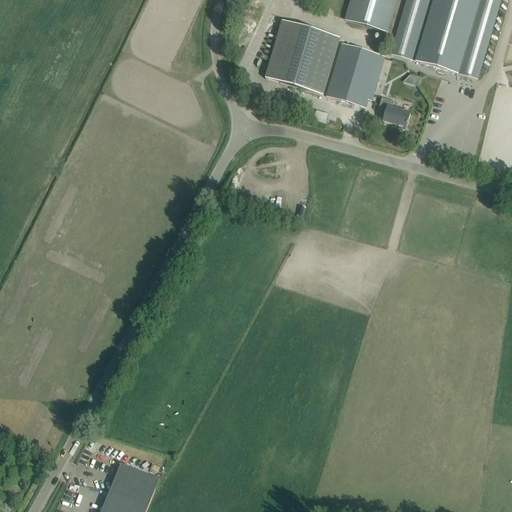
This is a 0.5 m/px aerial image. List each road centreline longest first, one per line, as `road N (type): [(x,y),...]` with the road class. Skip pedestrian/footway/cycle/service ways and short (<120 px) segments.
road 1 (unclassified): [(33,511),(234,131)]
road 2 (unclassified): [(511,196),(284,136),(234,131)]
road 3 (unclassified): [(234,131),(217,78),(222,0)]
